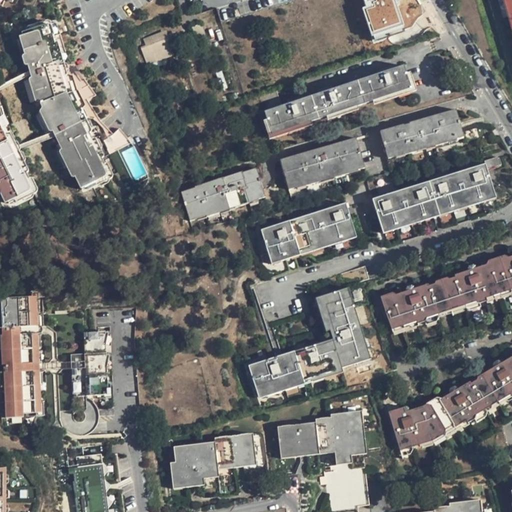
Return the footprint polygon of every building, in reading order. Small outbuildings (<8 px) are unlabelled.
[(70,93),(66,83),(68,82),(64,71),(58,73),(55,65),(61,63),(50,36),(48,37),(43,26),(14,37),(16,42),(13,43),(25,73),(28,72),(32,82),(29,83),(37,104),(38,103),(39,105),(43,104),(70,93)] [(149,48),(152,55),(162,51),(165,58),(181,51),(179,45),(180,45),(176,34),(167,37),(166,32),(146,39),(149,48)] [(282,105),(277,91),(260,97),(272,134),(411,88),(403,66),(351,83),(320,94),(282,105)] [(90,85),(78,89),(84,101),(97,95),(90,85)] [(74,91),(70,93),(73,102),(76,101),(77,103),(79,102),(80,99),(77,92),(74,91)] [(59,141),(60,142),(90,131),(79,108),(77,103),(76,101),(73,102),(70,93),(43,104),(44,107),(43,108),(54,130),(59,128),(61,131),(60,134),(62,139),(59,141)] [(82,108),(79,108),(90,131),(93,130),(94,129),(91,121),(89,120),(89,118),(85,109),(82,108)] [(464,137),(456,110),(426,119),(408,123),(380,131),(387,159),(435,146),(464,137)] [(2,116),(0,117),(0,121),(2,127),(5,127),(6,129),(8,125),(4,117),(2,117),(2,116)] [(0,164),(19,157),(8,133),(6,129),(5,127),(2,127),(0,121),(0,164)] [(54,130),(59,141),(62,139),(60,134),(61,131),(59,128),(54,130)] [(120,129),(103,139),(110,154),(129,141),(124,133),(120,129)] [(91,133),(90,131),(60,142),(82,189),(87,188),(109,176),(105,168),(107,166),(104,162),(100,152),(95,141),(91,133)] [(10,132),(8,133),(19,157),(25,155),(19,144),(17,144),(12,133),(10,132)] [(356,138),(280,160),(288,187),(295,185),(363,166),(362,158),(356,138)] [(102,144),(95,141),(100,152),(104,162),(106,161),(107,159),(104,152),(105,150),(102,144)] [(26,160),(25,155),(19,157),(27,173),(29,171),(26,162),(26,160)] [(29,178),(27,173),(19,157),(0,164),(0,192),(5,203),(9,201),(32,190),(27,180),(29,178)] [(484,161),(485,164),(487,169),(502,164),(500,158),(498,158),(498,157),(484,161)] [(487,169),(485,164),(469,169),(373,199),(383,228),(494,194),(487,169)] [(110,168),(107,166),(105,168),(109,176),(87,188),(88,191),(99,185),(102,186),(109,183),(110,180),(114,178),(114,176),(110,168)] [(179,193),(188,221),(194,219),(194,217),(201,215),(202,218),(217,214),(217,212),(234,207),(235,208),(248,204),(247,201),(255,199),(256,200),(263,198),(254,171),(241,175),(240,173),(193,187),(193,189),(179,193)] [(32,180),(29,178),(27,180),(32,190),(9,201),(10,203),(11,204),(22,199),(26,200),(33,196),(34,192),(36,192),(37,189),(32,180)] [(271,259),(320,244),(355,233),(346,204),(262,230),(271,259)] [(511,256),(503,260),(502,259),(501,257),(494,260),(495,263),(478,268),(477,266),(474,265),(471,266),(469,266),(468,269),(469,271),(455,275),(456,278),(429,287),(429,284),(416,288),(416,286),(411,285),(408,286),(407,288),(408,291),(390,297),(389,294),(382,296),(392,327),(397,326),(452,308),(497,293),(508,289),(511,287),(511,256)] [(365,266),(338,275),(341,287),(369,278),(365,266)] [(258,394),(336,369),(342,367),(341,364),(342,363),(368,354),(369,353),(348,288),(320,296),(334,339),(249,366),(258,394)] [(452,308),(455,317),(502,302),(511,299),(508,289),(497,293),(452,308)] [(45,299),(45,294),(6,296),(7,328),(15,328),(15,334),(17,334),(18,355),(22,358),(22,365),(17,365),(17,369),(9,369),(11,399),(15,399),(16,415),(21,415),(24,411),(33,411),(38,411),(47,410),(47,406),(50,403),(50,398),(49,383),(46,383),(46,377),(49,373),(41,373),(40,361),(45,361),(45,354),(48,351),(48,348),(47,345),(44,346),(44,340),(47,336),(47,331),(36,332),(36,325),(43,324),(43,317),(46,314),(46,309),(43,309),(42,302),(45,299)] [(439,323),(455,317),(452,308),(397,326),(392,327),(395,337),(439,323)] [(50,324),(49,314),(46,314),(43,317),(43,324),(36,325),(36,332),(47,331),(47,324),(50,324)] [(116,334),(115,329),(93,330),(94,352),(81,352),(81,360),(86,360),(87,366),(81,366),(82,392),(87,391),(91,388),(96,388),(96,394),(96,395),(103,399),(102,393),(114,393),(115,393),(115,388),(118,385),(118,380),(117,365),(114,365),(113,360),(117,356),(116,352),(116,350),(107,350),(106,344),(113,343),(112,338),(116,334)] [(119,329),(115,329),(116,334),(112,338),(113,343),(106,344),(107,350),(116,350),(116,343),(120,343),(119,329)] [(15,334),(13,335),(14,365),(17,365),(22,365),(22,358),(18,355),(17,334),(15,334)] [(51,361),(51,348),(48,348),(48,351),(45,354),(45,361),(40,361),(41,373),(49,373),(48,361),(51,361)] [(452,393),(448,396),(439,402),(437,399),(429,405),(431,407),(427,410),(425,407),(412,411),(411,409),(408,407),(390,412),(402,451),(410,449),(414,445),(433,439),(455,426),(456,427),(461,424),(462,420),(467,417),(468,419),(485,408),(486,407),(484,403),(488,400),(492,400),(497,397),(499,399),(503,396),(504,392),(508,389),(510,391),(511,390),(511,354),(511,355),(511,354),(500,361),(498,358),(496,358),(493,360),(491,364),(493,365),(481,373),(482,374),(472,381),(471,380),(460,388),(459,386),(455,386),(453,387),(452,391),(452,393)] [(115,393),(114,393),(114,396),(122,396),(121,380),(118,380),(118,385),(115,388),(115,393)] [(38,414),(54,413),(53,397),(50,398),(50,403),(47,406),(47,410),(38,411),(38,414)] [(315,418),(316,421),(318,442),(318,446),(319,451),(319,453),(321,453),(334,452),(336,452),(337,456),(341,455),(345,455),(350,454),(352,454),(357,453),(364,453),(367,452),(365,434),(362,409),(358,409),(330,413),(330,416),(315,418)] [(281,458),(319,453),(319,451),(318,446),(318,442),(316,421),(277,426),(281,458)] [(215,445),(219,473),(258,468),(254,436),(215,440),(215,445)] [(220,481),(219,473),(215,445),(176,450),(178,464),(172,465),(174,491),(205,488),(204,482),(220,481)] [(78,465),(104,462),(103,453),(77,456),(78,465)] [(353,462),(352,454),(350,454),(345,455),(341,455),(337,456),(338,463),(353,462)] [(327,481),(330,511),(360,511),(360,506),(371,505),(370,496),(367,462),(325,466),(327,481)] [(74,466),(78,511),(111,511),(107,463),(74,466)] [(477,511),(475,499),(450,501),(450,506),(434,507),(434,509),(412,511),(482,511),(482,510),(477,511)]
